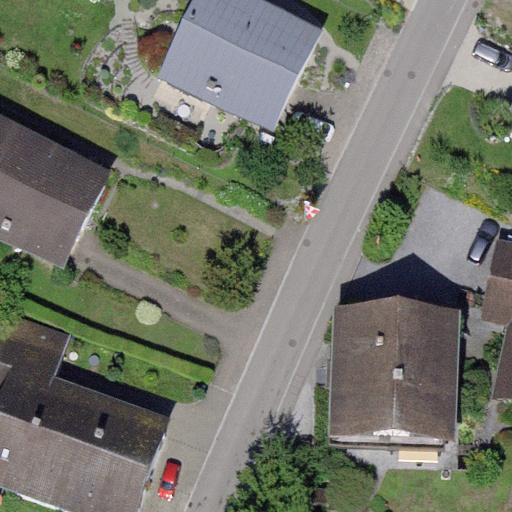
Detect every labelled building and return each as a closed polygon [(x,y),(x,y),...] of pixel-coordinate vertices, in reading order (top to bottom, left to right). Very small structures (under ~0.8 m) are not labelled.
[(314,42),(230,0),(196,0),(151,90),(262,145),(314,42)] [(511,102),(503,120),(511,124),(511,102)] [(108,179),(0,126),(0,258),(57,286),(108,179)] [(511,410),(511,277),(487,406),(511,410)] [(451,333),(327,326),(318,465),(443,472),(451,333)] [(143,511),(170,440),(5,378),(0,391),(0,498),(36,511),(143,511)]
